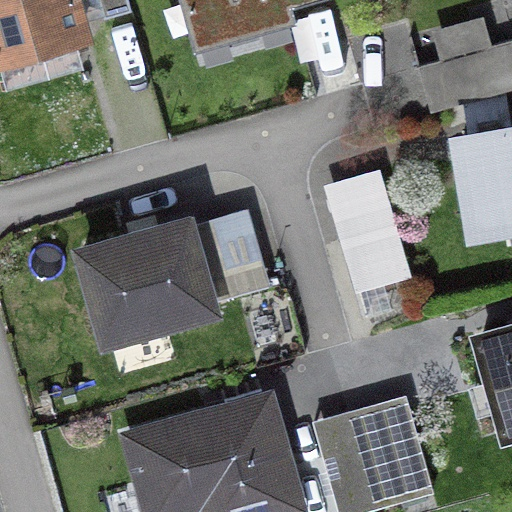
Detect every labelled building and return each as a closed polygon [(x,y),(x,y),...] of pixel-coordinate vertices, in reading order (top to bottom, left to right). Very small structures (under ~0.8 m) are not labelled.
[(65,0),(0,0),(0,62),(77,41),(65,0)] [(95,0),(101,21),(128,14),(124,0),(95,0)] [(327,0),(178,0),(195,55),(332,14),(327,0)] [(428,115),(511,90),(511,46),(511,42),(415,69),(428,115)] [(511,219),(511,128),(460,137),(473,215),(486,224),(511,219)] [(402,273),(371,180),(326,195),(357,288),(402,273)] [(212,314),(186,224),(81,255),(107,345),(212,314)] [(511,431),(511,332),(478,342),(504,434),(511,431)] [(231,511),(280,511),(293,508),(263,403),(128,441),(148,511),(181,511),(228,499),(231,511)] [(422,468),(364,484),(364,486),(371,511),(429,494),(422,468)] [(366,511),(371,511),(364,486),(331,495),(335,511),(366,511)]
